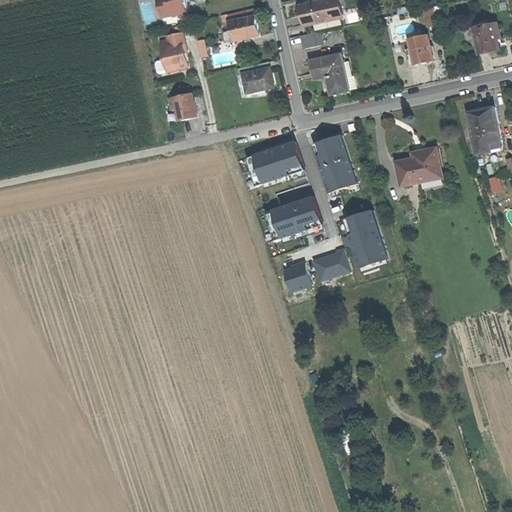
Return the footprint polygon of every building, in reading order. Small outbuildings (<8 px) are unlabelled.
[(158,0),(163,19),(189,14),(186,0),(158,0)] [(307,25),(343,17),(339,0),(324,0),(323,0),(323,2),(315,4),(315,2),(303,5),(305,15),(307,25)] [(225,40),(233,39),(233,41),(261,35),(258,25),(256,15),(229,21),(231,30),(223,32),(225,40)] [(490,51),(500,49),(498,39),(495,24),(486,26),(484,20),(473,22),(480,53),(490,51)] [(304,49),(321,44),(318,31),(301,35),(304,49)] [(188,46),(190,45),(187,32),(171,36),(172,40),(165,41),(172,72),(194,67),(191,57),(189,52),(189,49),(188,46)] [(422,62),(434,60),(428,34),(410,38),(412,48),(405,49),(409,66),(422,62)] [(353,76),(347,77),(344,62),(342,54),(310,60),(312,70),(315,80),(328,78),(332,94),(358,88),(355,75),(353,76)] [(350,61),(344,62),(347,77),(353,76),(350,61)] [(250,98),(278,91),(276,79),(273,66),(242,73),(244,79),(246,78),(250,98)] [(194,94),(170,99),(172,109),(171,110),(174,123),(199,117),(196,105),(194,94)] [(488,148),(504,146),(497,106),(483,109),(470,111),(478,153),(488,151),(488,148)] [(357,180),(340,130),(312,139),(329,190),(357,180)] [(294,139),(246,156),(255,183),(303,166),(294,139)] [(426,147),(414,149),(415,155),(398,158),(403,185),(444,177),(438,144),(426,147)] [(491,178),(495,193),(506,190),(502,175),(491,178)] [(313,196),(308,183),(287,191),(288,194),(281,197),(284,206),(313,196)] [(273,213),(282,238),(320,225),(311,200),(273,213)] [(387,253),(373,209),(348,217),(361,260),(387,253)] [(322,282),(354,271),(346,249),(314,260),(322,282)] [(283,270),(292,294),(316,285),(307,261),(283,270)]
